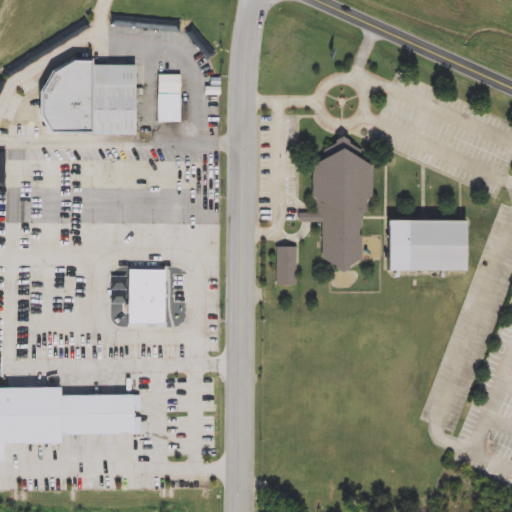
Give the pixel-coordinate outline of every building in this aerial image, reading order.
[(132,136),(38,136),(39,64),(132,65),(132,136)] [(180,94),(180,123),(158,123),(158,94),(180,94)] [(360,150),(349,147),(348,142),(341,141),(335,142),(334,146),(322,150),(322,162),(311,167),(311,197),(316,197),(316,212),(298,211),(298,222),(321,222),(321,255),(340,272),(361,259),(361,212),(369,212),(370,167),(360,162),(360,150)] [(387,223),(387,273),(464,272),(464,223),(387,223)] [(279,245),(298,245),(299,284),(279,284),(279,245)] [(163,326),(125,325),(127,268),(165,269),(163,326)] [(0,461),(0,386),(58,386),(58,394),(140,394),(140,434),(57,434),(57,443),(3,443),(3,461),(0,461)]
